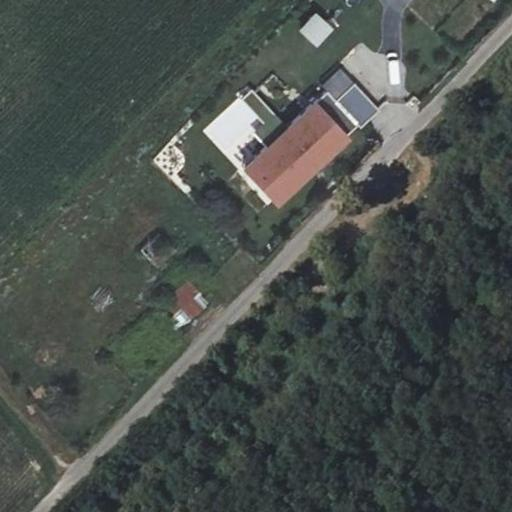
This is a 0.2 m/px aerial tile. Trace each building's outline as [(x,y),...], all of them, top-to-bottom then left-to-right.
[(314,14),(297,33),(317,50),(334,31),(314,14)] [(347,58),(303,88),(242,144),(273,178),(257,193),(269,204),(342,133),(320,108),(364,76),(347,58)] [(225,124),(242,144),(303,88),(287,70),(225,124)] [(175,250),(158,231),(138,248),(154,267),(175,250)] [(206,300),(185,276),(160,299),(179,323),(206,300)]
